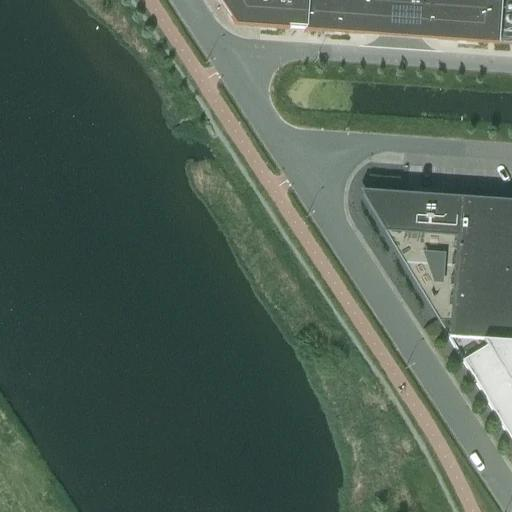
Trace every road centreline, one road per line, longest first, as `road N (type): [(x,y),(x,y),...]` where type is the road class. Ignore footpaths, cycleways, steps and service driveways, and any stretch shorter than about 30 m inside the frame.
road 1 (unclassified): [(297,167),(511,503)]
road 2 (unclassified): [(511,66),(275,51),(226,62)]
road 3 (unclassified): [(297,167),(353,147),(511,160)]
road 4 (unclassified): [(226,62),(297,167)]
